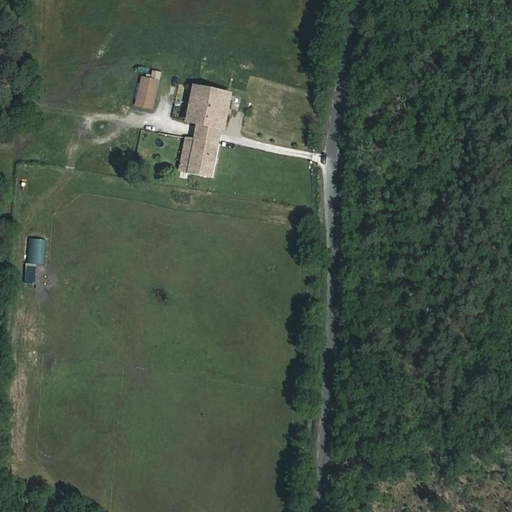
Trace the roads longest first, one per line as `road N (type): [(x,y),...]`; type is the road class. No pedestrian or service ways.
road 1 (tertiary): [(327,480),(342,168),(364,0)]
road 2 (unclassified): [(327,480),(391,466),(511,462)]
